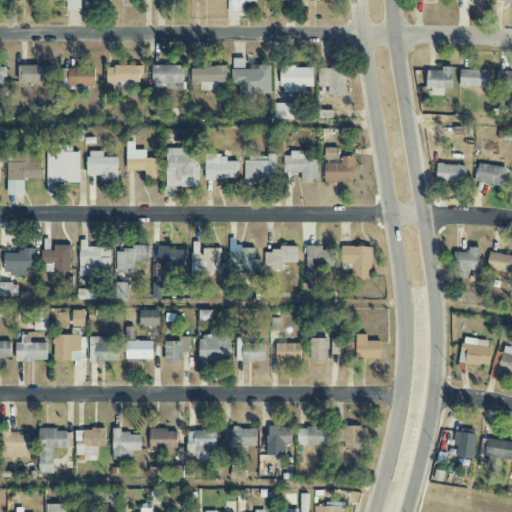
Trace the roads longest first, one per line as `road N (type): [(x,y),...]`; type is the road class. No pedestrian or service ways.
road 1 (secondary): [(360,0),(406,322),(396,425),(373,511)]
road 2 (secondary): [(406,511),(434,397),(439,335),(393,0)]
road 3 (residential): [(0,216),(511,222)]
road 4 (residential): [(0,36),(511,42)]
road 5 (residential): [(0,394),(400,398)]
